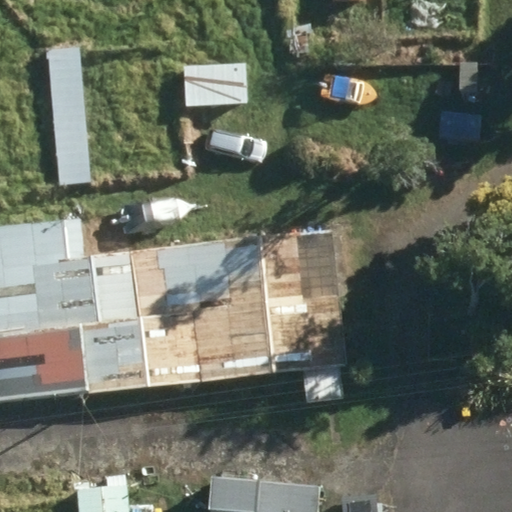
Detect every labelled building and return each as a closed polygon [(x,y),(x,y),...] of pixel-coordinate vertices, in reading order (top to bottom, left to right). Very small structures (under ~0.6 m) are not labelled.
[(291,33),(292,58),(305,58),(304,32),(291,33)] [(82,48),(49,52),(60,188),(92,185),(82,48)] [(184,67),(185,110),(247,108),(245,67),(184,67)] [(0,402),(303,372),(306,405),(342,403),(339,369),(344,367),(331,237),(83,261),(80,222),(0,230),(0,402)] [(0,455),(0,488),(21,486),(16,453),(0,455)] [(109,467),(73,468),(73,474),(58,475),(59,494),(110,492),(109,467)] [(275,481),(166,488),(167,511),(262,511),(277,511),(275,481)]
